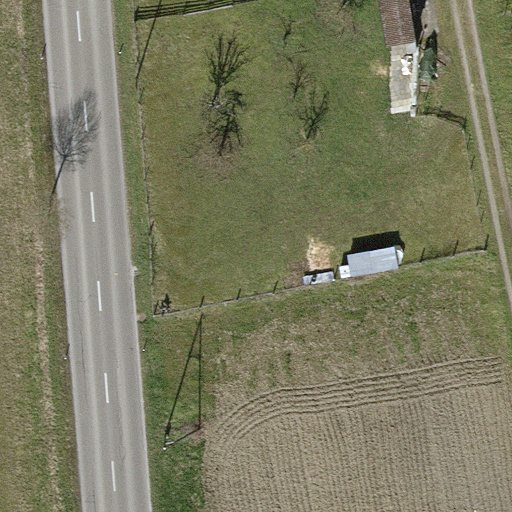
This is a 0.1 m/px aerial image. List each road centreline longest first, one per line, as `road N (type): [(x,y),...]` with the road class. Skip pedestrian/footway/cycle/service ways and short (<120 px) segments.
road 1 (secondary): [(78,0),(118,511)]
road 2 (track): [(511,280),(457,0)]
